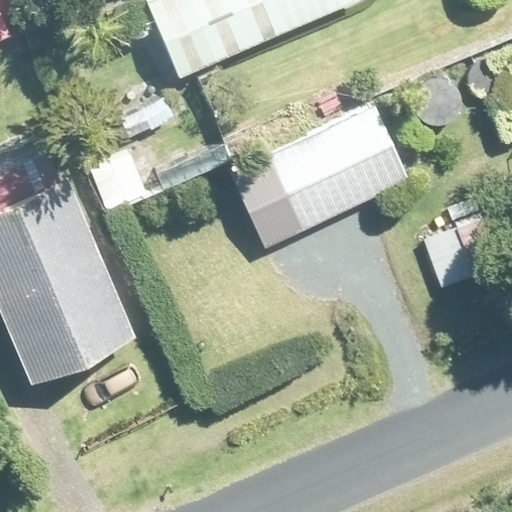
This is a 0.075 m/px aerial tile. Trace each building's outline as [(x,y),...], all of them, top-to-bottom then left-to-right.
[(324,0),(138,0),(165,65),(324,0)] [(399,191),(367,115),(213,181),(245,257),(399,191)] [(142,125),(75,161),(101,211),(168,175),(142,125)] [(40,160),(0,176),(0,364),(12,393),(118,350),(40,160)] [(447,222),(410,237),(430,287),(467,273),(447,222)]
